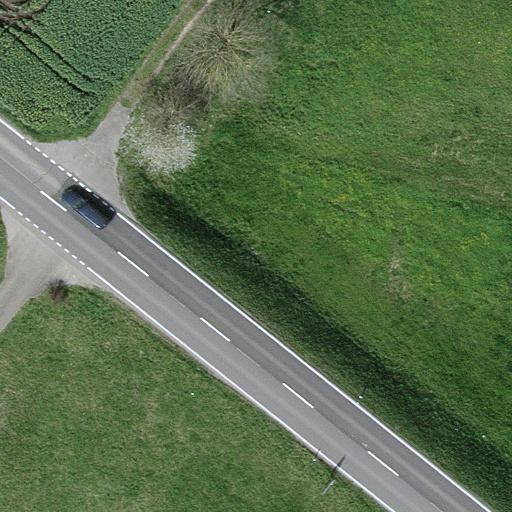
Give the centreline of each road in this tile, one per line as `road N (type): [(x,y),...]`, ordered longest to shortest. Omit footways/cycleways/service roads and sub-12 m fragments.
road 1 (primary): [(0,161),(441,511)]
road 2 (track): [(54,203),(211,0)]
